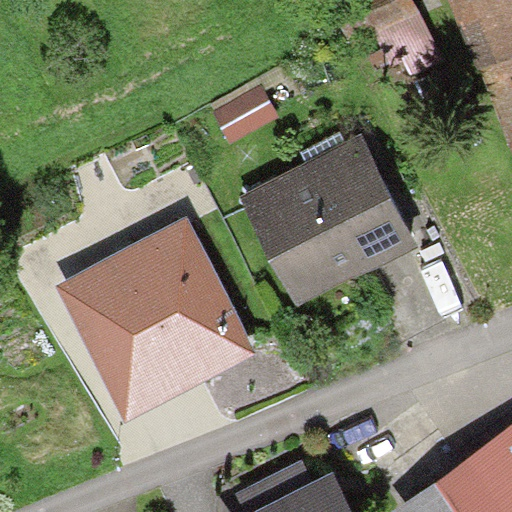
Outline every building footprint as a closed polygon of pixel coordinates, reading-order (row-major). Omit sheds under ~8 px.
[(511,0),(443,0),(511,177),(511,0)] [(357,137),(230,199),(288,316),(415,254),(357,137)] [(119,423),(250,357),(181,222),(51,287),(119,423)] [(386,511),(511,511),(511,435),(509,431),(386,511)] [(346,511),(326,472),(248,511),(346,511)]
